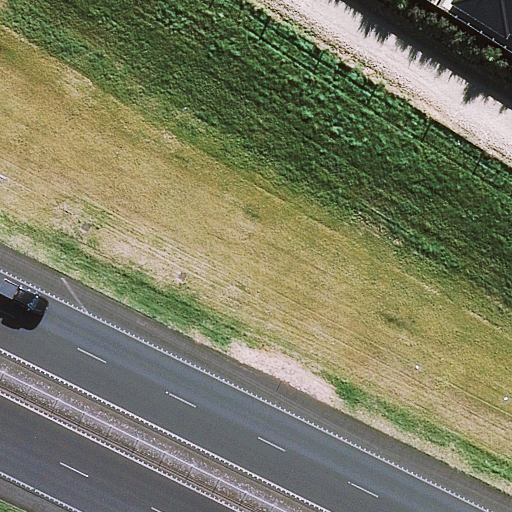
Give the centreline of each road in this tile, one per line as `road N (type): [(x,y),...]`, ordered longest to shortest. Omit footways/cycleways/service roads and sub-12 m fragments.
road 1 (motorway): [(0,309),(413,511)]
road 2 (track): [(511,120),(320,0)]
road 3 (motorway): [(180,511),(0,421)]
